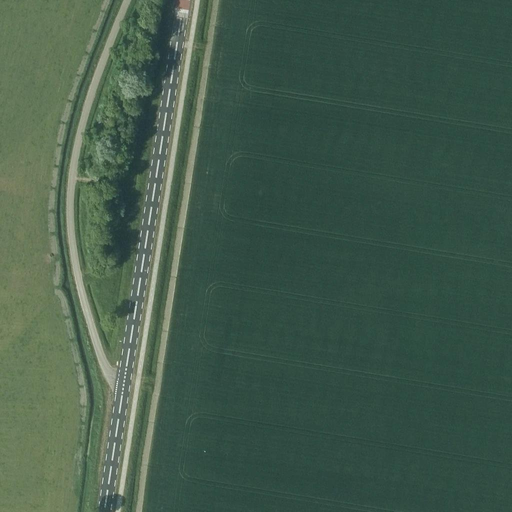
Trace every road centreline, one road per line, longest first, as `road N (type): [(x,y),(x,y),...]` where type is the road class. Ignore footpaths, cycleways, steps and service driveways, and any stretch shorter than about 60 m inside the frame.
road 1 (unclassified): [(121,387),(106,371),(91,326),(69,202),(82,118),(126,0)]
road 2 (primary): [(121,387),(183,0)]
road 3 (primary): [(102,511),(121,387)]
